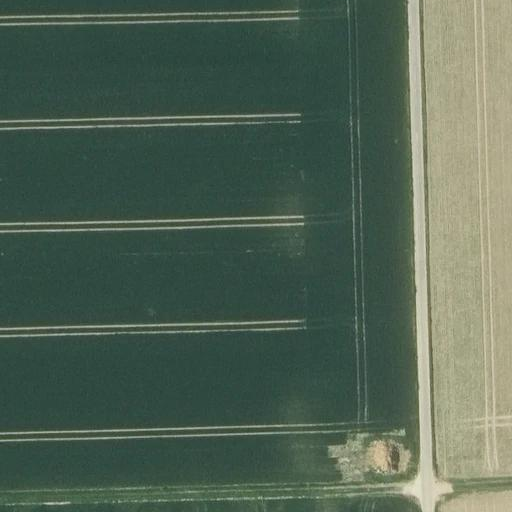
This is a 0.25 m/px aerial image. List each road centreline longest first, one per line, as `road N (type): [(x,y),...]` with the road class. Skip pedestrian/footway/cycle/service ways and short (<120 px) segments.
road 1 (track): [(511,485),(0,503)]
road 2 (track): [(426,511),(412,0)]
